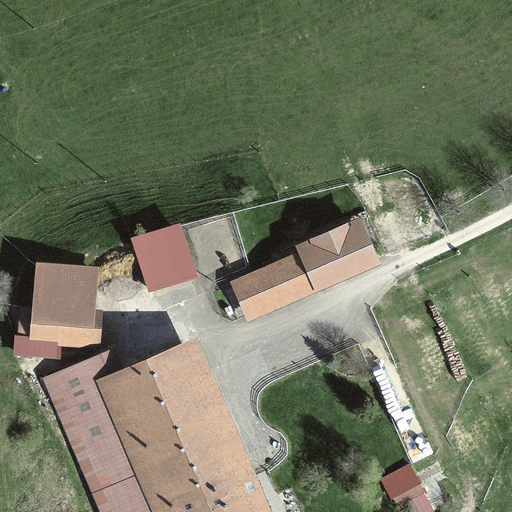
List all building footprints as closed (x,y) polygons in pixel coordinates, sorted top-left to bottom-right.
[(374,259),(361,228),(357,225),(352,225),(301,247),(305,255),(237,284),(249,314),(374,259)] [(20,337),(16,336),(16,352),(55,355),(57,339),(94,342),(97,312),(92,312),(95,272),(40,268),(37,309),(22,308),(20,337)] [(251,511),(182,345),(112,377),(110,378),(168,511),(251,511)] [(112,377),(102,353),(43,378),(100,511),(168,511),(110,378),(112,377)] [(408,503),(412,511),(427,511),(433,509),(418,482),(393,495),(399,507),(408,503)]
